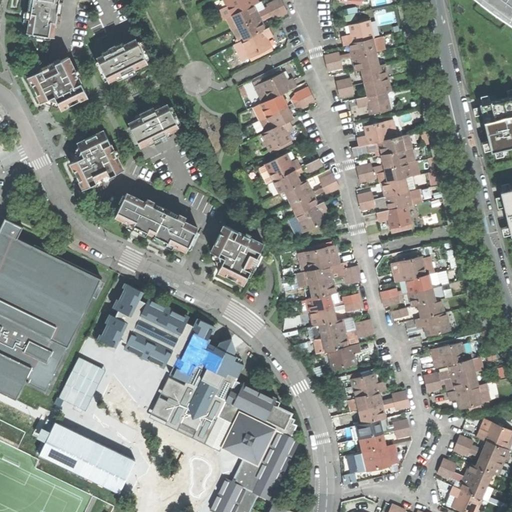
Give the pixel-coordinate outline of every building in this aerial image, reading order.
[(33,0),(31,12),(28,32),(54,35),(56,21),(60,20),(61,16),(58,14),(59,0),(33,0)] [(225,0),(232,14),(233,14),(253,4),(260,1),(259,0),(225,0)] [(274,0),(267,4),(271,11),(285,4),(282,0),(274,0)] [(511,0),(472,0),(511,29),(511,0)] [(256,9),(253,4),(233,14),(239,26),(260,16),(256,9)] [(271,11),(263,15),(265,18),(273,14),(274,17),(288,10),(285,4),(271,11)] [(260,16),(239,26),(245,38),(266,28),(263,22),(260,16)] [(370,19),(350,24),(352,29),(353,34),(343,36),(345,44),(351,42),(373,37),(375,37),(370,19)] [(239,41),(245,38),(239,26),(233,29),(239,41)] [(270,26),(266,28),(245,38),(239,41),(235,43),(243,60),(251,57),(272,46),(270,41),(268,37),(273,34),(270,26)] [(376,50),(373,37),(351,42),(352,49),(354,56),(376,50)] [(97,57),(109,80),(126,72),(148,61),(137,38),(118,46),(117,45),(115,45),(111,47),(111,51),(97,57)] [(272,47),(272,46),(251,57),(252,60),(273,49),(272,47)] [(380,64),(376,50),(354,56),(355,63),(357,70),(362,68),(380,64)] [(340,51),(324,55),(326,62),(342,59),(340,51)] [(58,102),(61,108),(88,95),(69,56),(55,63),(57,65),(44,72),(42,69),(29,75),(42,102),(49,98),(53,100),(58,102)] [(343,66),(342,59),(326,62),(328,69),(343,66)] [(385,63),(380,64),(362,68),(364,76),(366,81),(388,76),(385,63)] [(282,68),(261,78),(263,82),(283,72),(282,68)] [(284,71),(283,72),(263,82),(262,83),(255,86),(263,102),(282,93),(298,85),(294,77),(291,79),(290,77),(289,76),(287,77),(284,71)] [(391,90),(388,76),(366,81),(367,88),(369,95),(387,91),(391,90)] [(352,77),(336,81),(338,88),(354,84),(352,77)] [(355,91),(354,84),(338,88),(340,95),(355,91)] [(291,98),(293,102),(313,92),(310,86),(296,93),(297,95),(291,98)] [(391,108),(387,91),(369,95),(357,98),(359,105),(369,103),(370,108),(371,113),(391,108)] [(316,99),(313,92),(293,102),(295,105),(300,103),(302,106),(316,99)] [(284,98),(282,93),(263,102),(254,106),(260,119),(288,105),(284,98)] [(511,96),(480,104),(491,150),(511,145),(511,96)] [(179,126),(168,103),(152,111),(129,122),(141,145),(179,126)] [(291,111),(288,105),(260,119),(266,131),(290,119),(294,117),(291,111)] [(398,136),(393,118),(365,124),(367,130),(368,134),(370,143),(398,136)] [(294,126),(290,119),(266,131),(262,133),(270,149),(271,149),(292,138),(289,133),(287,129),(294,126)] [(71,162),(83,187),(97,182),(96,178),(109,172),(110,175),(123,169),(104,129),(78,142),(81,150),(79,155),(78,158),(71,162)] [(407,133),(398,136),(370,143),(366,143),(368,151),(381,148),(382,150),(383,153),(405,148),(411,147),(407,133)] [(370,143),(368,134),(357,137),(359,145),(366,143),(370,143)] [(292,139),(292,138),(271,149),(273,152),(292,142),(291,140),(292,139)] [(354,154),(368,151),(366,143),(359,145),(352,147),(354,154)] [(408,161),(405,148),(383,153),(384,158),(385,162),(386,167),(408,161)] [(288,152),(266,163),(274,179),(295,169),(302,166),(298,158),(292,161),(291,158),(288,152)] [(320,158),(307,164),(310,171),(323,164),(320,158)] [(408,161),(386,167),(387,170),(389,180),(406,176),(419,173),(416,160),(408,161)] [(358,173),(373,169),(373,165),(372,162),(357,166),(358,173)] [(304,170),(302,166),(295,169),(298,175),(301,174),(300,172),(304,170)] [(299,177),(298,175),(295,169),(274,179),(280,192),(286,189),(301,181),(299,177)] [(374,173),(373,169),(358,173),(360,180),(375,177),(374,173)] [(320,179),(324,186),(337,179),(334,172),(320,179)] [(409,190),(406,176),(389,180),(383,181),(385,189),(387,195),(409,190)] [(306,179),(301,181),(286,189),(292,201),(312,191),(310,186),(306,179)] [(324,186),(327,192),(341,186),(337,179),(324,186)] [(274,195),(279,193),(274,181),(269,183),(274,195)] [(419,188),(409,190),(387,195),(388,199),(389,203),(390,209),(407,204),(422,201),(419,188)] [(359,202),(375,198),(373,190),(358,194),(359,202)] [(511,190),(501,193),(511,238),(511,237),(511,190)] [(315,197),(312,191),(292,201),(298,214),(318,204),(315,197)] [(126,192),(115,215),(137,226),(170,242),(187,250),(199,227),(185,220),(184,216),(180,215),(177,216),(153,204),(152,201),(150,199),(145,201),(126,192)] [(376,202),(375,198),(359,202),(361,209),(376,205),(376,202)] [(325,200),(318,204),(298,214),(297,214),(305,231),(327,220),(324,215),(322,211),(329,207),(325,200)] [(412,222),(407,204),(390,209),(378,211),(379,219),(390,217),(391,221),(392,227),(412,222)] [(22,225),(3,216),(0,222),(0,390),(16,399),(27,377),(29,378),(28,382),(46,391),(100,276),(16,236),(22,225)] [(225,223),(212,250),(220,254),(221,257),(222,262),(218,270),(245,283),(251,269),(248,268),(254,255),(258,256),(265,243),(225,223)] [(299,254),(303,272),(340,263),(341,263),(338,254),(335,255),(335,254),(334,252),(331,253),(330,246),(299,254)] [(397,281),(407,279),(430,274),(435,273),(431,256),(423,258),(423,256),(399,261),(401,267),(402,271),(395,273),(397,281)] [(303,286),(311,284),(333,279),(343,276),(341,270),(340,263),(303,272),(300,272),(303,286)] [(344,268),(346,276),(360,272),(358,265),(344,268)] [(347,283),(362,280),(360,272),(346,276),(347,283)] [(409,286),(410,292),(433,287),(430,274),(407,279),(409,286)] [(311,284),(314,297),(331,293),(337,291),(335,285),(333,279),(311,284)] [(250,511),(259,495),(271,500),(300,441),(296,439),(299,431),(296,429),(297,425),(294,423),(295,419),(292,417),(294,413),(280,406),(281,402),(237,380),(245,364),(233,359),(237,349),(235,343),(232,338),(220,341),(216,350),(206,345),(214,326),(198,317),(194,325),(188,322),(189,318),(149,298),(147,302),(141,300),(144,292),(128,283),(116,308),(119,309),(115,316),(112,315),(100,339),(117,348),(121,340),(127,343),(125,346),(165,366),(168,363),(174,366),(170,373),(186,380),(226,400),(218,416),(234,424),(223,447),(244,457),(233,481),(227,478),(211,511),(213,511),(250,511)] [(414,306),(420,304),(436,300),(433,287),(410,292),(412,299),(414,306)] [(382,291),(384,298),(398,295),(397,288),(382,291)] [(308,298),(312,312),(335,306),(333,300),(331,293),(314,297),(308,298)] [(359,293),(344,296),(346,304),(360,300),(359,293)] [(386,306),(400,302),(398,295),(384,298),(386,306)] [(421,311),(423,317),(445,312),(442,299),(436,300),(420,304),(421,311)] [(362,307),(360,300),(346,304),(348,310),(362,307)] [(315,325),(320,324),(338,320),(336,313),(335,306),(312,312),(315,325)] [(394,318),(409,314),(407,307),(393,311),(394,318)] [(428,335),(451,330),(447,311),(445,312),(423,317),(417,318),(419,327),(425,325),(426,329),(428,335)] [(320,324),(323,337),(347,332),(345,324),(343,318),(338,320),(320,324)] [(373,326),(371,319),(356,322),(358,330),(373,326)] [(374,333),(373,326),(358,330),(360,337),(374,333)] [(318,353),(329,350),(350,345),(348,338),(347,332),(323,337),(315,339),(318,353)] [(436,367),(451,363),(474,358),(470,342),(462,344),(462,342),(439,347),(440,352),(441,356),(434,358),(436,367)] [(334,368),(357,362),(356,357),(355,353),(362,351),(360,343),(350,345),(329,350),(334,368)] [(70,373),(84,380),(94,360),(80,353),(70,373)] [(474,358),(451,363),(452,369),(454,377),(475,371),(484,369),(481,356),(474,358)] [(454,377),(452,369),(439,372),(442,380),(454,377)] [(454,377),(457,390),(479,385),(475,371),(454,377)] [(427,383),(442,380),(439,372),(425,375),(427,383)] [(356,397),(358,396),(380,391),(386,390),(384,381),(378,382),(377,379),(375,373),(352,378),(356,397)] [(220,452),(223,447),(234,424),(218,416),(209,436),(161,412),(175,384),(183,388),(185,384),(169,376),(148,415),(220,452)] [(450,386),(451,391),(457,390),(454,377),(442,380),(443,384),(449,382),(450,386)] [(209,436),(218,416),(226,400),(186,380),(185,384),(183,388),(175,384),(161,412),(209,436)] [(443,387),(443,384),(442,380),(427,383),(428,390),(443,387)] [(483,401),(490,400),(486,383),(479,385),(457,390),(451,391),(449,392),(451,400),(457,398),(458,403),(459,408),(469,406),(471,411),(483,408),(482,403),(483,401)] [(358,396),(361,409),(383,404),(382,400),(381,396),(380,391),(358,396)] [(393,394),(394,397),(395,401),(410,398),(408,391),(393,394)] [(411,405),(410,398),(395,401),(397,409),(411,405)] [(361,409),(364,423),(381,419),(386,418),(385,411),(383,404),(361,409)] [(359,424),(362,437),(385,432),(383,426),(381,419),(364,423),(359,424)] [(394,423),(396,429),(410,426),(409,419),(394,423)] [(479,436),(488,440),(510,449),(511,450),(511,429),(492,421),(490,426),(488,430),(483,428),(479,436)] [(120,494),(136,461),(55,423),(40,456),(120,494)] [(398,437),(412,434),(410,426),(396,429),(398,437)] [(362,437),(365,451),(388,446),(386,439),(385,432),(362,437)] [(471,448),(475,440),(461,435),(458,442),(471,448)] [(485,447),(483,453),(504,462),(510,449),(488,440),(485,447)] [(469,455),(471,448),(458,442),(455,449),(469,455)] [(369,469),(393,464),(391,458),(390,454),(397,452),(395,444),(388,446),(365,451),(369,469)] [(359,469),(366,468),(363,452),(356,454),(359,469)] [(480,459),(477,465),(493,472),(499,475),(504,462),(483,453),(480,459)] [(444,458),(441,465),(456,471),(458,465),(444,458)] [(469,470),(467,476),(487,485),(493,472),(477,465),(472,463),(469,470)] [(452,478),(453,476),(456,471),(441,465),(438,472),(452,478)] [(453,476),(465,481),(467,476),(456,471),(453,476)] [(458,480),(455,486),(482,497),(487,485),(467,476),(465,481),(464,482),(458,480)] [(454,505),(469,511),(476,511),(483,498),(482,497),(455,486),(452,493),(458,496),(456,499),(454,505)] [(296,511),(278,503),(273,511),(296,511)]
